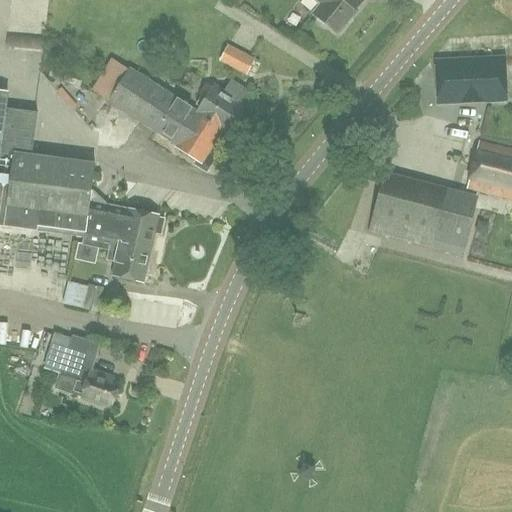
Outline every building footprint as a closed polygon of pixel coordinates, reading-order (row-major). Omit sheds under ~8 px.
[(364,0),(315,0),(322,5),(314,15),(318,18),(318,22),(325,27),(329,27),(339,34),(352,18),(350,17),(364,0)] [(503,60),(436,63),(438,105),(505,102),(503,60)] [(110,103),(108,105),(176,148),(175,150),(195,163),(202,167),(214,149),(218,151),(227,139),(224,137),(225,134),(243,108),(240,107),(248,96),(232,86),(225,96),(214,89),(197,115),(130,73),(110,103)] [(9,97),(0,95),(0,228),(84,240),(83,248),(100,252),(118,255),(112,279),(144,286),(151,252),(152,250),(155,235),(160,236),(164,220),(159,219),(159,218),(128,211),(127,213),(90,206),(95,167),(32,159),(38,114),(7,110),(9,97)] [(467,189),(511,200),(511,150),(479,142),(467,189)] [(376,191),(373,241),(470,248),(473,198),(376,191)] [(98,313),(104,288),(89,285),(88,288),(68,283),(62,304),(98,313)] [(58,335),(47,370),(61,375),(70,347),(73,339),(58,335)] [(70,347),(61,375),(77,380),(73,395),(112,407),(120,385),(113,383),(115,377),(92,369),(96,355),(70,347)]
